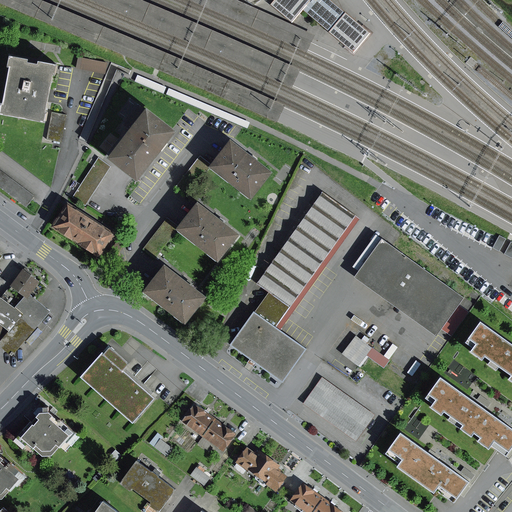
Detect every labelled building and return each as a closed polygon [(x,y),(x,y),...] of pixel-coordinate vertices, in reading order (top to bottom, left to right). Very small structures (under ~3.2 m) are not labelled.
[(0,0),(0,6),(276,125),(284,106),(35,0),(0,0)] [(257,70),(292,87),(300,71),(175,15),(138,0),(92,0),(101,3),(217,53),(257,70)] [(273,35),(308,51),(314,36),(230,0),(193,0),(238,19),(273,35)] [(275,0),(272,4),(293,21),(303,9),(328,29),(330,30),(330,31),(346,45),(345,47),(354,55),(374,32),(365,24),(364,26),(346,12),(331,0),(275,0)] [(56,65),(11,56),(0,113),(45,121),(56,65)] [(108,74),(110,61),(80,56),(78,68),(108,74)] [(149,105),(110,156),(139,178),(178,127),(149,105)] [(67,116),(52,113),(47,140),(53,142),(62,143),(67,116)] [(272,172),(229,139),(209,166),(252,199),(272,172)] [(210,163),(200,155),(176,186),(187,194),(210,163)] [(112,166),(99,158),(73,197),(86,205),(112,166)] [(35,197),(0,170),(0,187),(27,208),(33,200),(35,197)] [(278,330),(292,311),(358,221),(322,195),(256,285),(268,294),(254,313),(230,346),(253,363),(281,383),(305,350),(278,330)] [(239,234),(198,202),(177,229),(218,261),(239,234)] [(76,241),(91,220),(68,204),(53,225),(76,241)] [(178,226),(167,217),(144,248),(155,257),(178,226)] [(91,220),(76,241),(100,257),(115,236),(91,220)] [(463,300),(382,242),(355,279),(436,338),(463,300)] [(206,295),(167,263),(145,290),(184,322),(206,295)] [(39,283),(22,271),(10,289),(22,297),(26,300),(29,296),(39,283)] [(15,310),(1,298),(0,299),(0,322),(7,329),(0,337),(0,344),(13,355),(50,313),(29,296),(26,300),(22,297),(15,310)] [(511,339),(485,320),(468,344),(511,374),(511,339)] [(371,348),(355,338),(342,357),(358,368),(371,348)] [(128,366),(107,348),(80,379),(131,423),(154,397),(124,371),(128,366)] [(511,448),(511,422),(444,374),(427,397),(507,455),(511,448)] [(375,416),(322,379),(304,405),(357,442),(375,416)] [(185,424),(203,436),(215,420),(196,407),(185,424)] [(69,436),(48,414),(37,414),(19,439),(42,457),(52,457),(69,436)] [(215,420),(203,436),(225,451),(236,435),(215,420)] [(476,481),(405,430),(389,453),(460,503),(476,481)] [(159,435),(153,443),(169,455),(175,446),(159,435)] [(237,464),(257,479),(273,459),(253,444),(237,464)] [(21,476),(0,458),(0,499),(2,500),(21,476)] [(257,479),(276,493),(292,473),(273,459),(257,479)] [(192,474),(207,485),(212,477),(206,472),(211,467),(202,460),(192,474)] [(174,490),(135,462),(120,482),(160,510),(174,490)] [(288,504),(299,511),(314,511),(325,498),(303,483),(288,504)] [(344,511),(325,498),(314,511),(344,511)] [(116,511),(103,502),(96,511),(116,511)]
